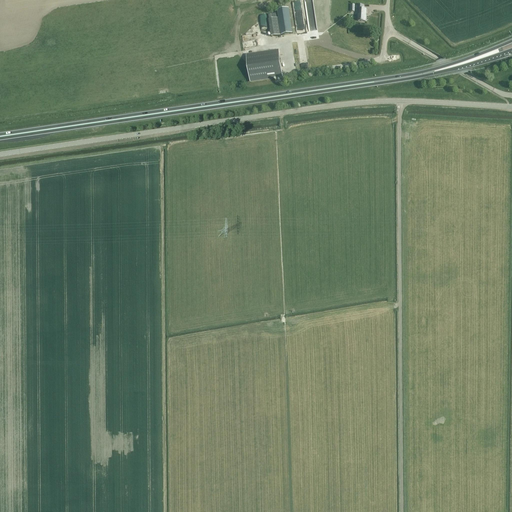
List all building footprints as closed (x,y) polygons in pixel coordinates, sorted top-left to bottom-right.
[(359,21),(367,22),(368,10),(364,10),(364,6),(358,5),(358,9),(359,9),(359,21)] [(278,10),(282,35),(293,34),(289,9),(278,10)] [(269,20),(272,37),(281,35),(279,18),(269,20)] [(309,66),(306,43),(300,44),(303,67),(309,66)] [(279,51),(247,56),(251,81),(283,77),(279,51)]
